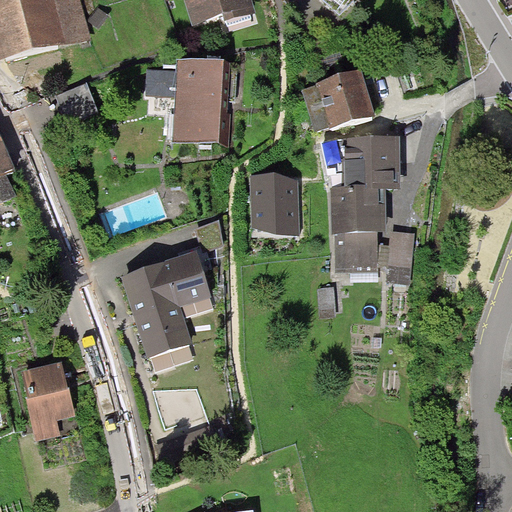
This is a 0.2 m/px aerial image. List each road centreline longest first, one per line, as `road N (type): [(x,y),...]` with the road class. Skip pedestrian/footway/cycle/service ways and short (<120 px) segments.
road 1 (residential): [(0,95),(112,383),(135,503)]
road 2 (residential): [(511,276),(490,344),(492,478)]
